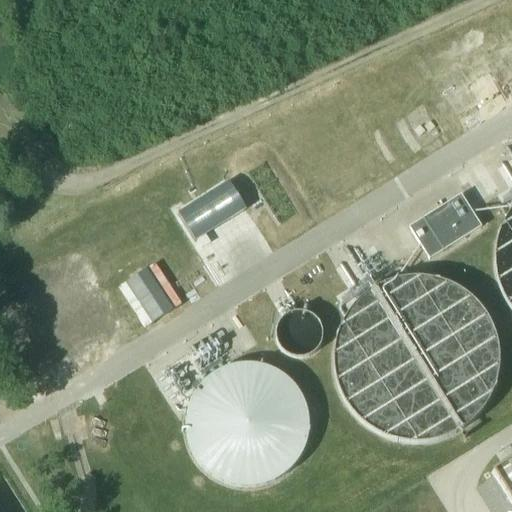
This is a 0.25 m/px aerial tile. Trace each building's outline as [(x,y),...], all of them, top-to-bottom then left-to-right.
[(454,40),(464,63),(511,42),(511,0),(510,0),(453,25),(458,39),(454,40)] [(436,49),(446,70),(458,64),(448,43),(436,49)] [(428,53),(357,82),(367,105),(437,76),(428,53)] [(461,203),(409,236),(430,268),(481,234),(461,203)] [(511,209),(511,211),(502,226),(496,245),(495,265),(499,284),(507,302),(511,308),(511,209)] [(385,439),(403,444),(422,445),(440,442),(458,434),(473,423),(485,409),(494,392),(499,373),(499,354),(495,337),(488,321),(477,307),(464,295),(448,286),(431,281),(413,280),(396,283),(379,289),(364,299),(352,312),(342,328),(336,346),(334,365),(337,383),(343,401),(354,417),(368,429),(385,439)] [(290,358),(299,360),(309,358),(317,353),(322,345),(324,336),(322,326),(317,318),(309,313),(299,311),(290,313),(282,319),(277,327),(276,336),(277,345),(283,353),(290,358)] [(241,492),(258,491),(273,487),(286,478),(297,467),(305,453),(309,438),(310,422),(306,407),(298,392),(286,380),(272,371),(256,367),(239,367),(223,371),(208,380),(196,391),(188,406),(184,422),(184,439),(189,455),(198,469),(210,480),(225,488),(241,492)] [(511,506),(511,461),(492,474),(511,506)]
